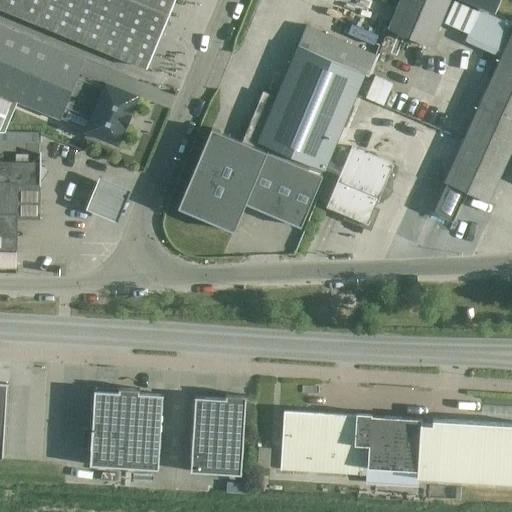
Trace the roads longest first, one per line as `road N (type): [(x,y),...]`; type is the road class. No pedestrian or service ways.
road 1 (primary): [(379,349),(0,327)]
road 2 (unclassified): [(139,278),(511,266)]
road 3 (residential): [(139,278),(134,229),(227,0)]
road 4 (unclassified): [(0,284),(139,278)]
road 5 (primary): [(379,349),(408,360),(511,368)]
road 6 (primary): [(511,340),(379,349)]
